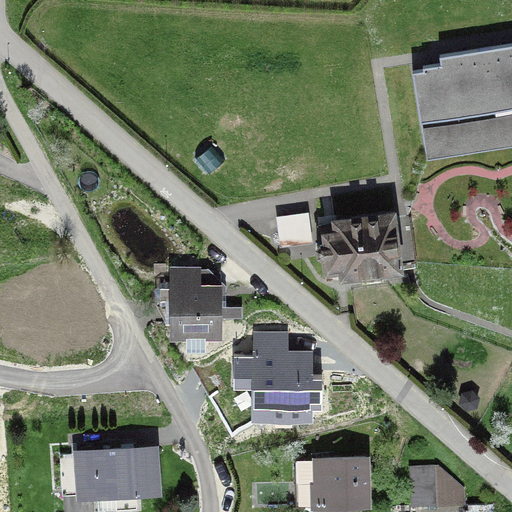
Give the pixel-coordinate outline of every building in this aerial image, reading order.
[(408,76),(422,163),(511,149),(511,50),(428,64),(429,73),(408,76)] [(399,262),(393,211),(320,220),(326,271),(399,262)] [(200,266),(171,266),(172,330),(187,330),(187,348),(206,347),(206,330),(220,329),(220,282),(200,282),(200,266)] [(254,352),(235,352),(235,383),(252,383),(252,417),(313,417),(313,402),(323,402),(323,370),(310,370),(310,351),(290,351),(290,331),(254,331),(254,352)] [(127,448),(63,451),(65,488),(94,486),(95,491),(117,490),(118,505),(137,504),(136,489),(158,487),(156,446),(127,448)] [(366,455),(315,457),(317,505),(368,503),(366,455)] [(462,486),(439,466),(411,467),(412,502),(462,500),(462,486)]
